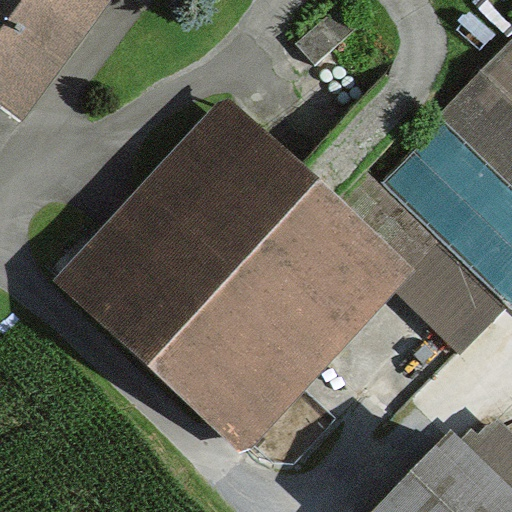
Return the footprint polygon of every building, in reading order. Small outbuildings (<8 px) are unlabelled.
[(0,0),(0,118),(6,123),(93,0),(0,0)] [(321,63),(359,25),(337,3),(299,41),(321,63)] [(511,35),(433,119),(511,193),(511,35)] [(310,228),(205,125),(54,278),(223,443),(380,284),(448,351),(490,308),(359,179),(310,228)] [(493,511),(439,457),(382,511),(493,511)]
